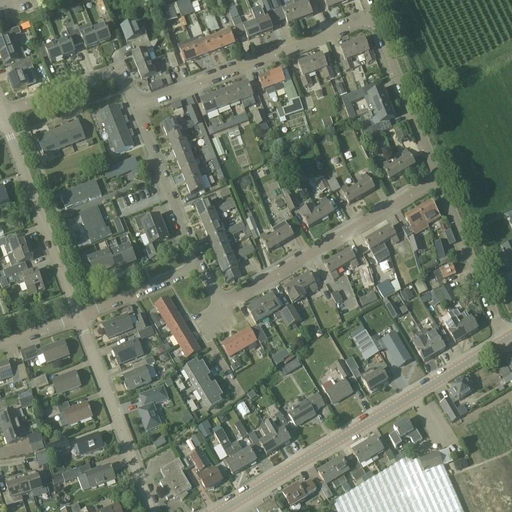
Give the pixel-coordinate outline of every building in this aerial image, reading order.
[(188,0),(177,4),(177,5),(182,18),(194,14),(189,1),(188,0)] [(268,0),(264,0),(260,1),(266,15),(274,12),(268,0)] [(277,0),(268,0),(274,12),(281,9),(277,0)] [(306,0),(294,0),(292,1),(293,4),(295,9),(296,9),(301,22),(313,17),(308,4),(306,0)] [(315,0),(316,1),(319,0),(323,0),(328,11),(340,7),(337,0),(315,0)] [(287,12),(283,13),(288,26),(301,22),(296,9),(295,9),(293,4),(285,7),(287,12)] [(161,11),(158,13),(163,26),(178,20),(176,17),(180,15),(177,5),(176,5),(172,6),(173,7),(161,11)] [(261,10),(252,13),(256,23),(261,36),(273,32),(268,19),(265,20),(261,10)] [(100,29),(93,31),(99,46),(111,41),(109,35),(114,33),(108,15),(102,17),(103,21),(98,23),(100,29)] [(214,16),(210,18),(215,32),(220,31),(214,16)] [(211,34),(215,32),(210,18),(206,19),(211,34)] [(240,19),(232,21),(234,27),(242,24),(240,19)] [(64,43),(58,45),(63,59),(76,55),(73,48),(79,46),(72,27),(70,23),(64,25),(67,33),(62,36),(64,43)] [(134,42),(136,50),(150,44),(144,29),(138,31),(136,24),(122,30),(127,44),(134,42)] [(248,41),(261,37),(256,24),(243,28),(248,41)] [(78,26),(72,28),(79,46),(84,44),(86,48),(87,50),(99,46),(93,31),(82,36),(78,26)] [(0,56),(20,49),(15,36),(21,34),(19,28),(0,35),(0,56)] [(230,33),(218,38),(223,51),(235,46),(230,33)] [(197,39),(190,42),(192,47),(198,61),(210,56),(205,42),(203,37),(197,39)] [(218,38),(205,42),(210,56),(223,51),(218,38)] [(352,45),(357,58),(364,56),(368,65),(376,62),(372,52),(370,53),(365,40),(352,45)] [(185,66),(198,61),(190,42),(185,44),(187,49),(180,52),(185,66)] [(51,64),(63,59),(58,45),(46,50),(43,43),(37,45),(43,60),(49,58),(51,64)] [(150,44),(136,50),(138,55),(132,58),(137,70),(157,62),(150,44)] [(351,61),(357,58),(352,45),(340,49),(345,62),(342,63),(346,73),(354,70),(351,61)] [(20,49),(0,56),(0,57),(4,69),(10,66),(12,72),(32,65),(29,59),(24,61),(20,49)] [(178,68),(173,54),(167,56),(173,70),(178,68)] [(310,61),(315,74),(322,72),(326,81),(334,78),(330,67),(327,68),(323,56),(310,61)] [(308,77),(315,74),(310,61),(298,65),(302,78),(300,79),(304,89),(312,86),(308,77)] [(157,62),(137,70),(142,82),(162,74),(157,62)] [(32,65),(12,72),(14,77),(8,79),(13,93),(28,88),(23,74),(34,70),(32,65)] [(287,107),(282,109),(285,117),(303,111),(299,98),(297,99),(293,87),(291,81),(285,83),(280,72),(269,76),(276,93),(283,90),(288,102),(289,102),(289,104),(286,105),(287,107)] [(267,96),(276,93),(269,76),(258,80),(263,93),(266,92),(267,96)] [(235,89),(241,103),(253,99),(248,84),(235,89)] [(335,86),(339,96),(345,94),(341,84),(335,86)] [(235,89),(223,94),(229,108),(241,103),(235,89)] [(370,113),(389,105),(383,91),(366,98),(362,90),(341,98),(350,121),(364,115),(362,112),(355,115),(350,104),(364,99),(370,113)] [(223,94),(211,98),(217,113),(229,108),(223,94)] [(203,118),(217,113),(211,98),(201,102),(202,105),(198,106),(203,118)] [(178,101),(169,105),(171,111),(180,108),(178,101)] [(370,113),(368,113),(371,120),(376,117),(379,126),(395,119),(389,105),(370,113)] [(117,107),(100,114),(105,128),(123,121),(122,119),(119,112),(123,110),(121,106),(117,107)] [(193,129),(197,128),(201,126),(194,108),(186,111),(193,129)] [(285,117),(282,109),(277,111),(280,119),(285,117)] [(267,123),(264,115),(263,111),(252,115),(257,127),(267,123)] [(245,115),(234,119),(235,122),(237,127),(248,123),(248,122),(245,115)] [(123,121),(105,128),(111,141),(128,134),(127,133),(124,125),(128,123),(126,118),(122,119),(123,121)] [(168,140),(182,134),(187,132),(185,125),(180,127),(177,121),(162,127),(168,140)] [(67,123),(61,125),(63,129),(64,128),(71,146),(85,140),(78,123),(68,127),(67,123)] [(258,127),(260,133),(268,130),(265,124),(258,127)] [(202,125),(198,127),(202,139),(207,137),(202,125)] [(399,143),(409,139),(403,126),(394,129),(399,143)] [(212,128),(208,130),(210,137),(225,131),(223,127),(216,129),(213,130),(212,128)] [(364,141),(379,135),(376,127),(361,133),(364,141)] [(53,128),(48,130),(49,135),(51,134),(58,151),(71,146),(64,128),(63,129),(55,132),(53,128)] [(128,134),(111,141),(116,155),(134,148),(130,138),(134,137),(131,131),(127,133),(128,134)] [(40,133),(35,135),(44,157),(58,151),(51,134),(49,135),(42,137),(40,133)] [(182,134),(168,140),(172,151),(187,145),(192,143),(190,138),(185,140),(182,134)] [(207,137),(202,139),(206,147),(203,149),(204,152),(212,149),(207,137)] [(218,139),(212,141),(217,152),(222,150),(218,139)] [(187,145),(172,151),(177,163),(192,157),(197,155),(194,149),(189,151),(187,145)] [(204,152),(202,153),(207,164),(211,162),(212,162),(216,161),(212,149),(204,152)] [(404,160),(397,164),(402,174),(416,166),(406,151),(400,154),(404,160)] [(192,157),(177,163),(182,174),(184,174),(196,168),(200,167),(198,161),(194,163),(192,157)] [(374,158),(368,161),(376,174),(381,171),(374,158)] [(216,161),(212,162),(216,174),(220,172),(216,161)] [(389,182),(402,174),(397,164),(390,168),(386,162),(380,166),(389,182)] [(120,166),(113,169),(117,179),(124,175),(120,166)] [(182,174),(186,185),(201,180),(196,168),(182,174)] [(220,172),(216,174),(220,185),(224,183),(225,183),(220,172)] [(363,184),(356,188),(362,198),(375,190),(366,174),(360,178),(363,184)] [(206,178),(201,180),(186,185),(191,197),(210,189),(206,178)] [(322,194),(330,189),(324,178),(316,183),(322,194)] [(335,180),(328,184),(333,194),(340,190),(335,180)] [(65,210),(90,201),(90,202),(102,197),(95,182),(60,196),(65,210)] [(340,190),(349,206),(362,198),(356,188),(350,192),(346,187),(340,190)] [(0,188),(0,209),(9,206),(2,188),(0,188)] [(228,190),(227,191),(215,195),(218,201),(231,196),(228,190)] [(292,197),(285,201),(291,213),(298,210),(292,197)] [(323,208),(316,212),(321,222),(335,214),(325,198),(319,202),(323,208)] [(281,200),(275,204),(278,210),(284,206),(281,200)] [(233,201),(223,206),(224,209),(225,209),(227,212),(236,209),(233,201)] [(221,215),(227,212),(225,209),(224,209),(223,206),(218,208),(217,205),(212,207),(210,202),(195,208),(200,220),(217,213),(218,216),(221,215)] [(431,203),(418,211),(427,227),(440,219),(431,203)] [(308,229),(321,222),(316,212),(312,206),(299,214),(308,229)] [(91,245),(111,237),(108,230),(106,231),(97,208),(80,216),(91,245)] [(428,229),(427,227),(418,211),(405,219),(415,236),(428,229)] [(217,213),(200,220),(205,231),(219,225),(217,219),(222,217),(221,215),(218,216),(217,213)] [(146,236),(164,229),(159,217),(149,221),(146,215),(134,220),(138,231),(143,229),(146,236)] [(250,233),(255,231),(258,230),(253,219),(246,222),(250,233)] [(280,219),(269,225),(275,236),(281,246),(294,238),(288,228),(285,223),(283,224),(280,219)] [(227,231),(228,234),(244,228),(243,224),(227,231)] [(219,225),(205,231),(209,242),(224,236),(219,225)] [(391,227),(377,235),(383,245),(390,241),(393,246),(399,242),(391,227)] [(244,228),(228,234),(230,238),(246,232),(244,228)] [(168,241),(164,229),(146,236),(150,247),(145,249),(150,261),(162,256),(158,245),(168,241)] [(224,236),(209,242),(214,254),(229,248),(232,246),(236,245),(233,237),(230,238),(228,234),(224,236)] [(268,253),(281,246),(275,236),(268,240),(265,234),(259,238),(268,253)] [(377,235),(364,243),(370,252),(373,258),(377,265),(390,258),(389,255),(383,245),(377,235)] [(10,244),(4,247),(8,258),(29,250),(25,239),(17,241),(16,240),(16,238),(15,238),(14,237),(13,237),(11,237),(7,238),(10,244)] [(409,239),(411,247),(413,255),(422,253),(418,237),(409,239)] [(5,239),(0,241),(0,248),(4,247),(10,244),(7,238),(5,239)] [(453,238),(447,241),(450,247),(456,245),(453,238)] [(444,265),(451,261),(450,259),(451,259),(446,241),(434,244),(439,262),(440,267),(444,265)] [(130,247),(119,252),(126,268),(136,264),(130,247)] [(252,247),(242,251),(244,255),(243,256),(244,259),(255,254),(252,247)] [(229,248),(214,254),(219,265),(228,261),(231,260),(234,259),(237,258),(235,255),(237,254),(237,253),(236,251),(231,253),(229,248)] [(3,272),(5,278),(27,270),(25,264),(33,261),(29,250),(14,256),(7,258),(11,269),(3,272)] [(228,261),(219,265),(227,284),(241,278),(236,264),(241,262),(240,260),(244,259),(243,256),(244,255),(242,251),(237,253),(237,254),(235,255),(237,258),(234,259),(231,260),(228,261)] [(350,251),(337,259),(343,269),(349,265),(353,270),(359,266),(350,251)] [(126,268),(119,252),(109,255),(115,270),(116,272),(126,268)] [(109,255),(108,253),(98,257),(105,274),(115,270),(109,255)] [(105,274),(98,257),(88,261),(94,276),(99,274),(104,274),(105,274)] [(343,269),(337,259),(324,267),(333,282),(339,278),(336,273),(343,269)] [(429,265),(422,269),(426,275),(433,271),(429,265)] [(452,266),(434,274),(437,283),(456,276),(452,266)] [(1,280),(0,280),(0,284),(2,290),(10,287),(9,285),(15,282),(15,281),(16,280),(18,287),(25,284),(27,291),(30,297),(45,291),(42,285),(37,272),(29,275),(27,270),(5,278),(1,279),(1,280)] [(310,275),(296,283),(303,292),(309,289),(312,294),(319,290),(310,275)] [(388,282),(376,289),(383,299),(384,301),(401,291),(397,281),(390,285),(388,282)] [(422,282),(415,286),(419,296),(427,292),(422,282)] [(303,292),(296,283),(283,290),(292,306),(306,298),(303,292)] [(448,307),(452,304),(456,302),(447,287),(439,291),(448,307)] [(408,290),(400,295),(404,301),(412,297),(408,290)] [(428,295),(420,300),(420,301),(423,305),(431,300),(434,305),(443,300),(437,290),(429,296),(428,295)] [(343,302),(337,292),(331,296),(336,306),(343,302)] [(378,302),(374,294),(359,300),(362,309),(378,302)] [(259,304),(268,319),(273,316),(276,320),(281,318),(288,330),(295,326),(287,311),(281,314),(279,312),(280,312),(272,297),(259,304)] [(163,320),(176,312),(168,299),(155,307),(163,320)] [(255,326),(268,319),(259,304),(247,311),(255,326)] [(390,306),(386,308),(394,321),(400,317),(392,304),(390,306)] [(294,307),(287,311),(295,326),(302,321),(294,307)] [(452,314),(467,338),(478,331),(475,325),(476,324),(474,318),(471,320),(471,319),(470,320),(465,313),(464,314),(464,315),(462,317),(460,318),(457,311),(452,314)] [(163,320),(171,333),(184,325),(176,312),(163,320)] [(448,316),(442,321),(445,327),(448,333),(455,345),(467,338),(465,335),(452,314),(452,313),(448,315),(448,316)] [(102,326),(108,341),(133,330),(127,316),(102,326)] [(138,324),(135,325),(138,334),(149,330),(143,316),(136,318),(138,324)] [(156,317),(151,320),(155,325),(160,322),(156,317)] [(184,325),(171,333),(179,346),(192,338),(184,325)] [(425,331),(420,334),(434,357),(445,351),(439,340),(443,338),(435,325),(430,328),(433,333),(428,336),(425,331)] [(260,346),(268,341),(259,327),(252,332),(260,346)] [(149,330),(138,334),(141,341),(154,336),(151,329),(149,330)] [(249,329),(235,337),(243,351),(257,343),(249,329)] [(366,362),(378,355),(370,341),(365,334),(353,341),(366,362)] [(420,334),(416,336),(419,342),(421,345),(416,348),(417,351),(424,364),(434,357),(420,334)] [(377,336),(370,341),(378,355),(386,351),(377,336)] [(229,359),(243,351),(235,337),(222,345),(229,359)] [(192,338),(179,346),(187,360),(200,352),(192,338)] [(112,351),(119,367),(143,356),(137,341),(112,351)] [(24,364),(44,356),(47,365),(69,357),(64,342),(37,352),(35,347),(20,352),(24,364)] [(386,349),(398,369),(411,361),(399,342),(386,349)] [(511,348),(501,355),(511,372),(511,348)] [(166,354),(160,356),(162,361),(165,362),(169,360),(166,354)] [(125,382),(123,382),(127,391),(129,390),(130,393),(150,384),(151,384),(150,381),(145,370),(145,368),(154,365),(152,359),(132,367),(134,373),(123,377),(125,382)] [(183,371),(189,381),(207,370),(201,360),(183,371)] [(296,360),(280,368),(284,375),(300,367),(296,360)] [(0,382),(12,378),(16,389),(24,386),(22,382),(28,380),(24,366),(18,368),(15,361),(0,366),(0,382)] [(344,382),(350,378),(340,362),(334,365),(344,382)] [(207,370),(189,381),(195,392),(213,381),(207,370)] [(376,389),(385,384),(388,382),(382,372),(376,376),(373,371),(360,378),(370,393),(371,395),(377,391),(376,389)] [(58,396),(81,387),(75,373),(52,382),(58,396)] [(511,381),(511,377),(511,376),(503,380),(506,385),(511,381)] [(32,390),(36,388),(37,390),(49,386),(45,377),(29,383),(32,390)] [(454,399),(457,398),(459,401),(473,393),(469,386),(472,384),(469,379),(466,381),(465,379),(451,388),(452,390),(449,391),(454,399)] [(170,381),(164,384),(168,389),(173,386),(170,381)] [(213,381),(195,392),(202,402),(220,391),(213,381)] [(332,381),(322,387),(325,393),(333,407),(353,395),(347,384),(345,382),(340,384),(336,387),(332,381)] [(138,396),(143,410),(138,411),(146,433),(161,428),(153,406),(167,401),(162,388),(138,396)] [(220,391),(202,402),(208,413),(226,402),(220,391)] [(307,404),(288,416),(296,428),(315,417),(313,413),(324,407),(318,396),(306,402),(307,404)] [(22,410),(35,406),(31,397),(19,401),(22,410)] [(440,405),(451,425),(461,419),(450,399),(440,405)] [(64,413),(65,414),(69,427),(92,418),(87,404),(64,413)] [(49,420),(63,415),(60,407),(46,412),(49,420)] [(271,418),(277,414),(271,407),(266,411),(271,418)] [(3,432),(20,426),(15,412),(1,417),(5,431),(3,432)] [(287,426),(281,414),(274,418),(280,427),(281,429),(287,426)] [(400,441),(400,440),(406,437),(409,438),(414,446),(422,441),(416,430),(414,432),(408,421),(394,429),(397,434),(396,435),(396,434),(389,438),(395,450),(397,449),(396,447),(401,444),(400,441)] [(248,437),(248,436),(240,423),(234,427),(242,440),(248,437)] [(20,426),(3,432),(8,446),(23,441),(18,427),(20,426)] [(266,440),(259,444),(263,451),(267,457),(279,450),(269,434),(265,426),(260,429),(266,440)] [(274,431),(269,434),(279,450),(291,442),(283,430),(288,427),(287,426),(281,429),(280,427),(274,431)] [(207,429),(201,432),(205,439),(211,436),(207,429)] [(221,446),(213,450),(220,462),(229,457),(231,461),(225,465),(225,464),(219,467),(225,475),(230,472),(233,477),(245,470),(241,464),(237,458),(231,447),(222,431),(214,435),(221,446)] [(30,447),(31,447),(33,453),(45,449),(43,443),(40,433),(27,438),(30,447)] [(254,433),(248,436),(253,445),(259,442),(254,433)] [(76,443),(81,457),(103,449),(98,435),(76,443)] [(198,436),(191,440),(194,445),(198,443),(200,446),(203,444),(198,436)] [(156,450),(166,445),(162,438),(153,444),(156,450)] [(70,449),(67,439),(48,446),(51,456),(70,449)] [(364,447),(372,460),(374,463),(379,460),(377,457),(383,452),(376,440),(364,447)] [(258,454),(253,445),(248,448),(249,450),(244,454),(237,443),(231,447),(245,470),(257,463),(253,457),(258,454)] [(360,467),(372,460),(364,447),(352,454),(360,467)] [(384,454),(390,463),(395,460),(390,451),(384,454)] [(201,452),(189,459),(194,468),(197,472),(196,473),(197,475),(196,476),(200,483),(201,482),(207,493),(207,492),(214,491),(214,488),(223,483),(222,482),(220,478),(225,475),(219,467),(213,471),(211,467),(210,467),(201,452)] [(48,465),(45,454),(36,456),(39,467),(48,465)] [(335,502),(333,503),(333,504),(336,511),(462,511),(443,466),(448,464),(445,456),(440,458),(438,454),(414,463),(413,462),(411,457),(408,458),(388,470),(364,484),(359,488),(335,502)] [(184,470),(181,464),(179,461),(161,472),(166,481),(160,484),(164,492),(163,493),(167,501),(173,498),(174,500),(179,498),(179,499),(180,501),(182,503),(188,496),(186,494),(192,490),(181,472),(184,470)] [(330,468),(337,479),(342,486),(347,483),(343,476),(349,473),(341,461),(330,468)] [(60,467),(53,469),(55,475),(62,473),(60,467)] [(110,467),(85,476),(91,490),(115,481),(110,467)] [(330,468),(319,474),(323,483),(326,486),(332,483),(336,490),(342,487),(342,486),(337,479),(330,468)] [(355,472),(361,481),(365,478),(360,469),(355,472)] [(65,483),(82,477),(79,470),(62,476),(64,482),(64,483),(65,483)] [(356,483),(361,481),(355,472),(351,474),(356,483)] [(29,474),(26,475),(32,494),(33,499),(50,494),(45,479),(39,480),(37,475),(32,477),(30,475),(29,474)] [(19,477),(15,478),(22,497),(32,494),(26,475),(27,478),(21,480),(19,479),(19,477)] [(62,476),(52,480),(54,487),(64,483),(64,482),(62,476)] [(21,497),(22,497),(15,478),(12,479),(13,481),(11,483),(6,485),(9,494),(3,496),(7,507),(23,502),(21,497)] [(300,506),(299,504),(306,501),(305,499),(316,493),(310,482),(299,489),(297,487),(283,496),(291,509),(292,511),(293,511),(298,511),(300,511),(301,508),(300,506)] [(326,486),(323,483),(318,486),(323,493),(328,490),(326,486)] [(256,511),(281,511),(283,511),(280,507),(279,506),(276,507),(275,505),(273,502),(257,511),(256,511)]
